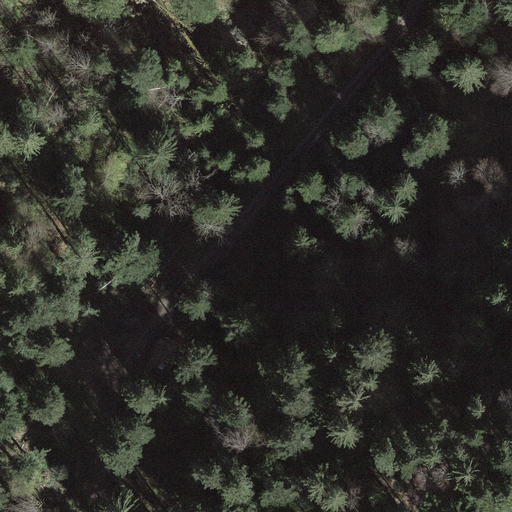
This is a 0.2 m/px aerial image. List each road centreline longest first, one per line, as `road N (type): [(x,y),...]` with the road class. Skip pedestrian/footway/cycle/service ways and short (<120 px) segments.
road 1 (track): [(105,390),(135,340),(419,0)]
road 2 (track): [(103,511),(105,390)]
